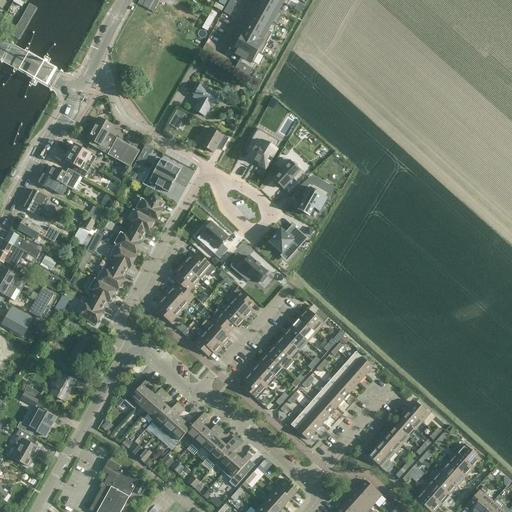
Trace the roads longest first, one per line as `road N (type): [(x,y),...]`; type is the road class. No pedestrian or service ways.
road 1 (residential): [(132,346),(119,324),(204,165)]
road 2 (residential): [(132,346),(35,511)]
road 3 (tertiary): [(74,88),(0,226)]
road 4 (residential): [(204,165),(149,133),(110,89),(86,77)]
road 5 (residential): [(307,483),(202,391)]
road 6 (residential): [(291,286),(202,391)]
road 7 (residential): [(218,183),(223,201),(254,233),(272,210),(240,186)]
road 8 (residential): [(392,385),(307,483)]
